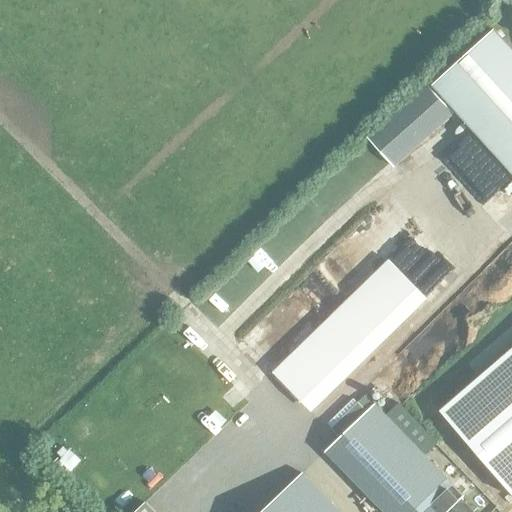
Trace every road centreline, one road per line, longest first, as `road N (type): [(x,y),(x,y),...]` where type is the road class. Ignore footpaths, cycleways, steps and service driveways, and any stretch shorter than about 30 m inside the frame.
road 1 (unknown): [(511,221),(478,161),(456,158),(434,168),(340,245),(232,351)]
road 2 (unknown): [(310,439),(497,265),(511,238)]
road 3 (track): [(0,119),(150,263)]
